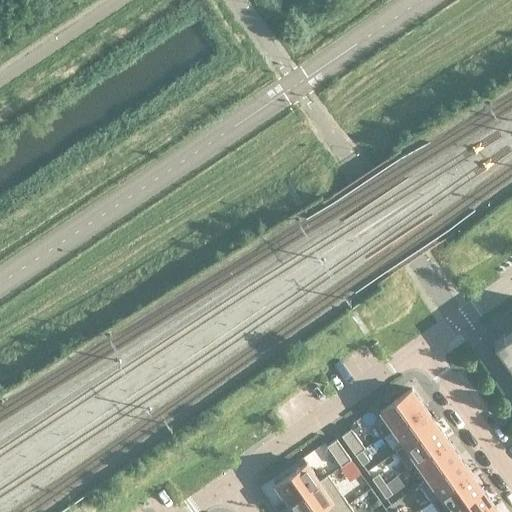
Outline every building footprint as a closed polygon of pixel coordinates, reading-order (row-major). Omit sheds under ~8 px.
[(511,364),(511,329),(494,342),(511,366),(511,364)] [(392,428),(424,406),(412,388),(380,410),(392,428)] [(424,406),(392,428),(404,444),(404,445),(436,422),(424,406)] [(412,464),(448,439),(436,422),(404,445),(404,444),(395,450),(396,451),(407,467),(408,468),(413,465),(412,464)] [(365,447),(351,428),(341,435),(355,454),(362,450),(365,447)] [(351,459),(337,439),(327,446),(341,466),(351,459)] [(448,439),(412,464),(413,465),(423,480),(424,481),(459,456),(448,439)] [(355,454),(362,464),(369,460),(362,450),(355,454)] [(431,501),(471,472),(459,456),(424,481),(423,480),(419,483),(419,484),(431,501)] [(307,462),(275,484),(288,503),(320,481),(319,480),(307,462)] [(471,472),(431,501),(438,511),(450,511),(483,489),(471,472)] [(385,483),(378,473),(372,478),(379,488),(385,483)] [(325,511),(335,511),(348,503),(328,475),(328,474),(319,480),(320,481),(288,503),(294,511),(314,511),(322,507),(325,511)] [(385,483),(379,488),(386,498),(392,493),(385,483)] [(483,489),(450,511),(485,511),(495,506),(483,489)] [(354,511),(348,503),(335,511),(354,511)]
